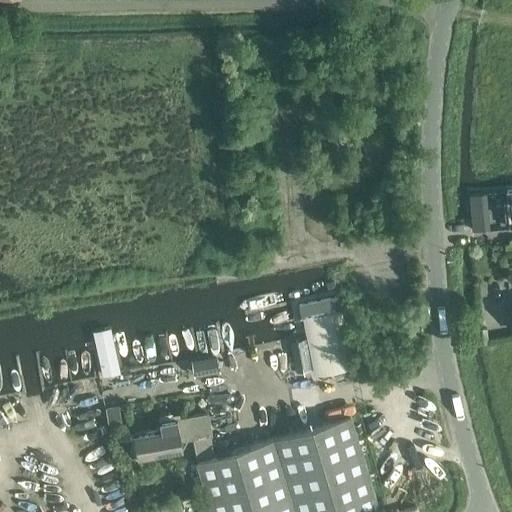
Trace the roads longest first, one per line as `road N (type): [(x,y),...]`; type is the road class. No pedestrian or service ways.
road 1 (tertiary): [(485,511),(446,377),(434,239),(432,108),(445,6)]
road 2 (unclassified): [(445,6),(0,5)]
road 3 (track): [(34,398),(87,511)]
